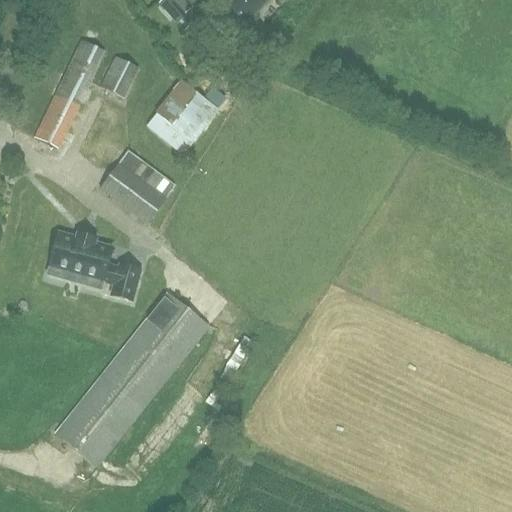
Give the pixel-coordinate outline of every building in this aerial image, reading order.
[(177,23),(186,15),(172,0),(166,0),(161,5),(177,23)] [(104,53),(81,42),(35,139),(58,150),(104,53)] [(123,101),(139,71),(116,60),(101,89),(123,101)] [(182,157),(194,144),(218,112),(181,82),(155,114),(156,115),(156,116),(146,128),(182,157)] [(166,201),(165,201),(175,187),(128,153),(119,166),(118,165),(100,190),(147,226),(166,201)] [(48,276),(67,282),(70,273),(83,277),(81,286),(101,291),(104,283),(115,286),(112,298),(131,303),(140,272),(120,267),(119,271),(108,268),(113,250),(94,245),(95,241),(78,237),(77,240),(59,235),(48,276)] [(209,328),(168,295),(56,436),(97,468),(209,328)]
